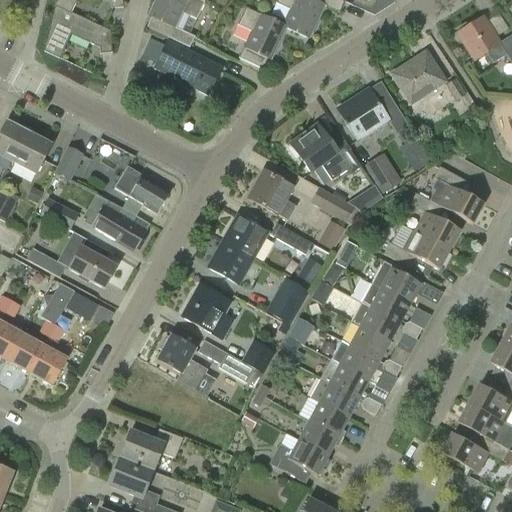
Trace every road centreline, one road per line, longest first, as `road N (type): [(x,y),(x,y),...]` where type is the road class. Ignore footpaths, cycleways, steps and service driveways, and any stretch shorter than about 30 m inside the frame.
road 1 (residential): [(424,511),(389,493),(495,304),(474,291),(511,214)]
road 2 (residential): [(53,439),(84,412),(129,337),(209,178)]
road 3 (residential): [(209,178),(258,113),(444,0)]
road 4 (residential): [(109,124),(141,0)]
road 5 (residential): [(109,124),(0,67)]
